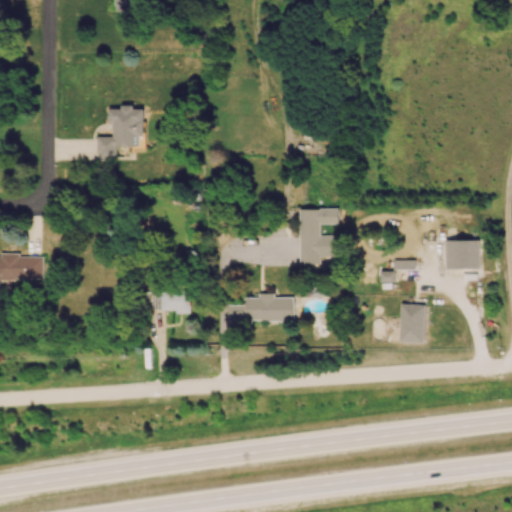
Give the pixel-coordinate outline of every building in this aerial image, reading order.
[(97,160),(116,159),(116,146),(138,145),(138,135),(144,135),(144,108),(134,108),(134,104),(120,104),(120,108),(109,108),(109,122),(113,122),(113,135),(97,135),(97,160)] [(336,255),(335,234),(320,235),(320,223),(339,223),(338,207),(299,208),(300,263),(320,263),(320,256),(336,255)] [(445,239),(446,268),(480,267),(480,239),(445,239)] [(44,254),(0,254),(0,256),(0,255),(0,278),(44,279),(44,254)] [(394,270),(379,270),(379,281),(395,280),(394,270)] [(161,309),(176,309),(176,313),(191,312),(190,290),(161,290),(161,309)] [(294,296),(275,296),(275,293),(259,293),(259,297),(245,297),(245,304),(229,304),(229,325),(248,325),(248,320),(294,320),(294,296)] [(425,303),(401,303),(400,341),(424,342),(425,303)]
